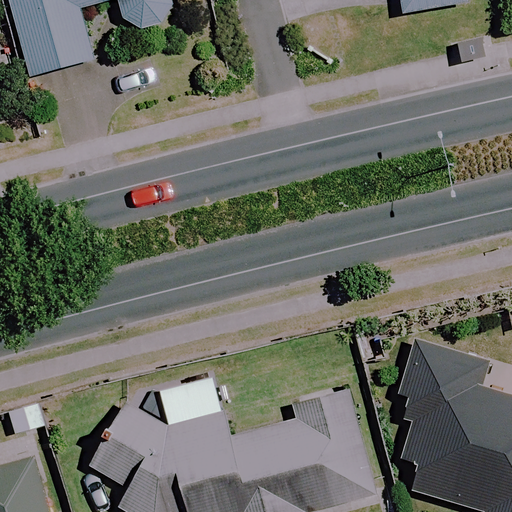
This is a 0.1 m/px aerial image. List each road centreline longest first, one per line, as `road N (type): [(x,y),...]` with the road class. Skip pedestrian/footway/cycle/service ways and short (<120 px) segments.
road 1 (secondary): [(511,191),(0,318)]
road 2 (secondary): [(0,248),(511,125)]
road 3 (unknown): [(237,0),(279,179)]
